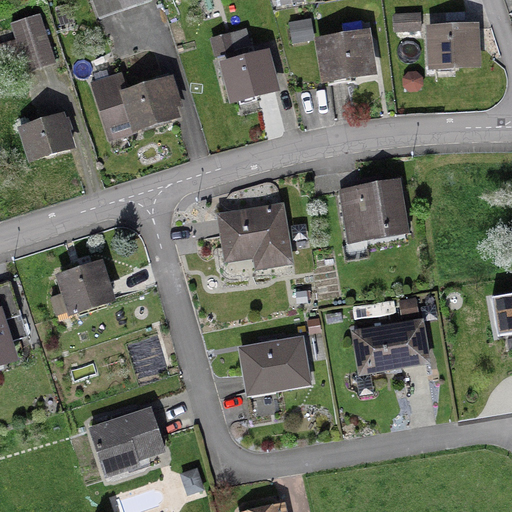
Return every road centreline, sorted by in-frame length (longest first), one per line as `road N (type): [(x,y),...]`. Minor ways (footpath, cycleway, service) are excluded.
road 1 (residential): [(141,194),(224,463),(271,466),(511,429)]
road 2 (residential): [(141,194),(307,145),(511,127)]
road 3 (residential): [(0,239),(141,194)]
